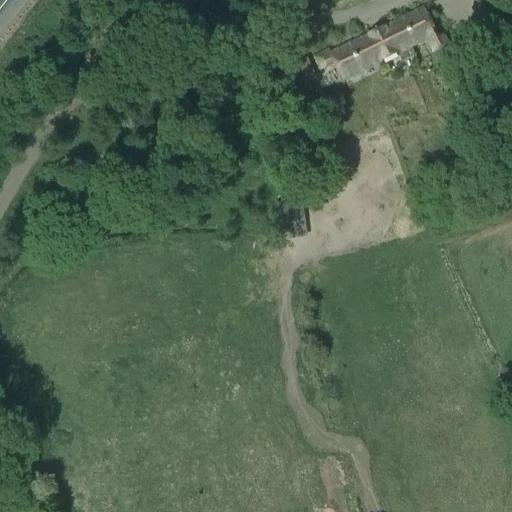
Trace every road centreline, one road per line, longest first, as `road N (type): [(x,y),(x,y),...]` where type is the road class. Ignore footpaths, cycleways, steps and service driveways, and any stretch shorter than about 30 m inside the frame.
road 1 (unclassified): [(0,207),(57,112),(103,56),(130,44),(331,19),(395,0)]
road 2 (unclassified): [(439,0),(511,125)]
